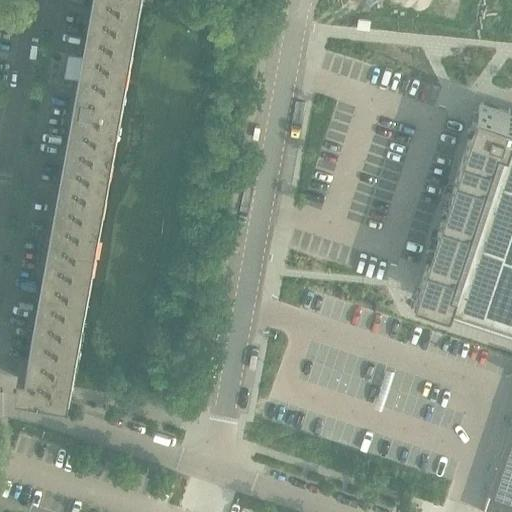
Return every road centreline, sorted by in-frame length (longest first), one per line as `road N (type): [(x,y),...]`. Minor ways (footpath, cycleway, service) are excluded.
road 1 (residential): [(214,474),(300,0)]
road 2 (residential): [(214,474),(0,407)]
road 3 (residential): [(36,0),(0,200)]
road 4 (residential): [(332,511),(214,474)]
